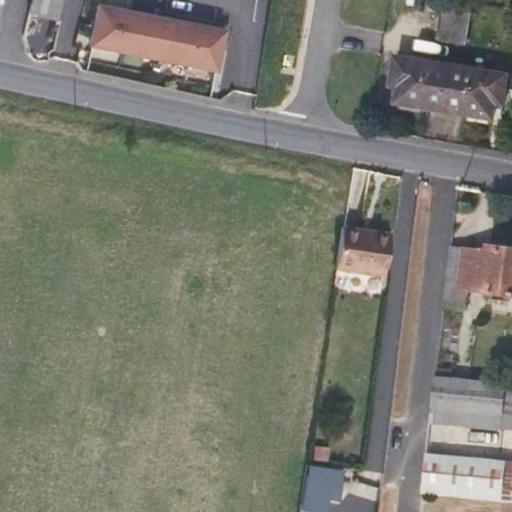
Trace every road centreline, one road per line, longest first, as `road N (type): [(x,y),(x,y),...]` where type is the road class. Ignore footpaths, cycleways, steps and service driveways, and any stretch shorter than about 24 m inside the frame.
road 1 (residential): [(445,165),(405,511)]
road 2 (residential): [(3,87),(309,144)]
road 3 (residential): [(309,144),(320,0)]
road 4 (residential): [(309,144),(445,165)]
